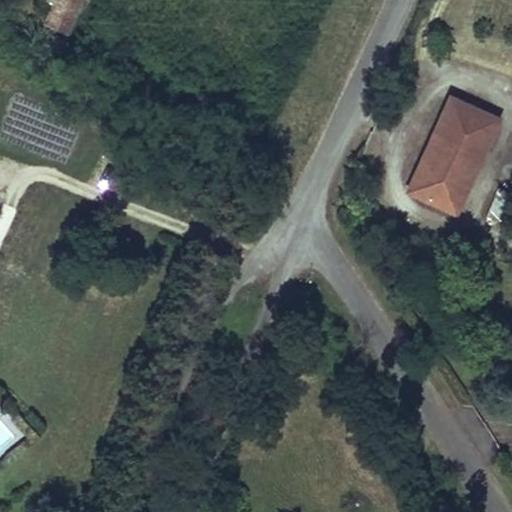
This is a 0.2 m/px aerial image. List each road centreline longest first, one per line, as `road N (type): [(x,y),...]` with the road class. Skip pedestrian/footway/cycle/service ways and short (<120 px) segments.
road 1 (residential): [(295,201),(500,511)]
road 2 (residential): [(130,511),(204,314),(295,201)]
road 3 (residential): [(390,0),(295,201)]
